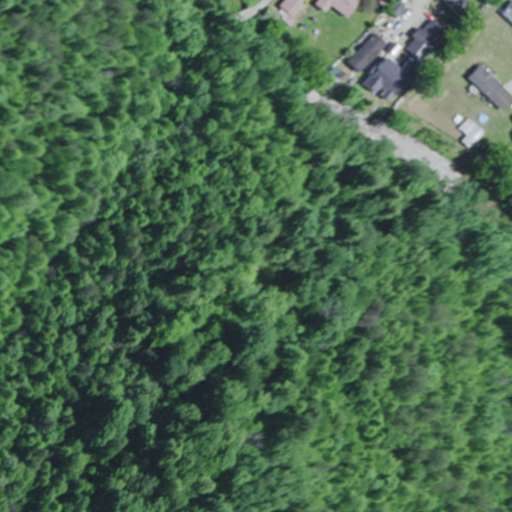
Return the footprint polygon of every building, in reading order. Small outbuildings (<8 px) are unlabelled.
[(303,4),(296,0),(283,0),(275,12),(290,22),(303,4)] [(328,5),(345,18),(357,1),(356,0),(310,0),(308,2),(322,12),(328,5)] [(403,8),(394,0),(385,10),(393,18),(403,8)] [(511,24),(511,0),(510,0),(500,14),(511,24)] [(427,44),(442,31),(434,22),(419,34),(427,44)] [(356,73),(384,45),(371,32),(343,61),(356,73)] [(403,78),(383,58),(365,75),(385,96),(403,78)] [(466,77),(500,111),(511,99),(511,96),(480,64),(466,77)] [(461,127),(475,141),(483,133),(470,120),(461,127)]
